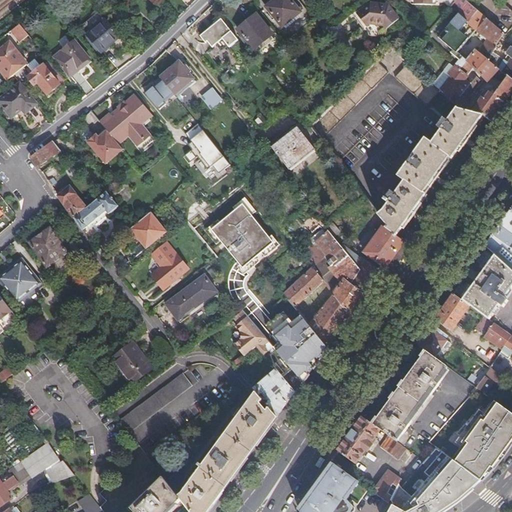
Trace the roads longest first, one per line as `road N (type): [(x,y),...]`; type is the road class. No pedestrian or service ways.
road 1 (primary): [(297,450),(511,154)]
road 2 (residential): [(16,156),(203,0)]
road 3 (residential): [(34,178),(179,359)]
road 4 (residential): [(179,359),(220,365),(297,450)]
